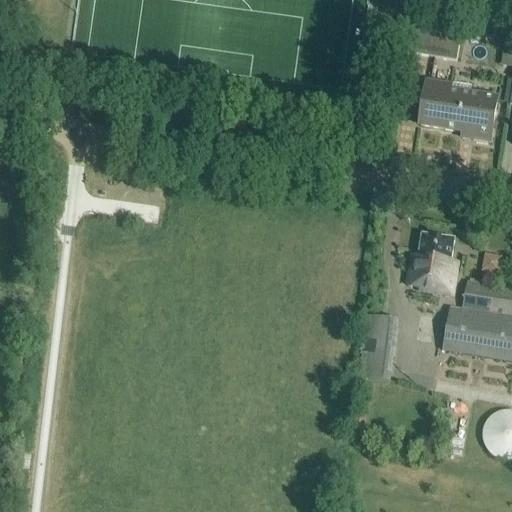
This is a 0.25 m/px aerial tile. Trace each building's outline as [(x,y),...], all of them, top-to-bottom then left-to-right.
[(462,39),(447,37),(412,32),(408,56),(458,63),(462,39)] [(464,134),(470,96),(450,93),(451,87),(427,83),(420,127),(464,134)] [(490,144),(497,100),(470,96),(464,134),(463,140),(490,144)] [(451,264),(454,242),(423,237),(419,259),(413,258),(409,288),(421,290),(420,292),(436,295),(452,298),(457,265),(451,264)] [(503,273),(504,256),(486,255),(485,272),(503,273)] [(451,308),(444,352),(511,362),(511,291),(466,284),(462,310),(451,308)] [(391,383),(399,321),(368,317),(360,379),(391,383)] [(446,407),(434,405),(432,415),(444,417),(446,407)] [(511,412),(508,413),(503,413),(499,414),(495,416),(492,419),(489,422),(486,425),(484,429),(483,434),(483,438),(483,442),(485,447),(486,450),(489,454),(492,457),(496,460),(500,461),(504,462),(508,463),(511,462),(511,412)]
